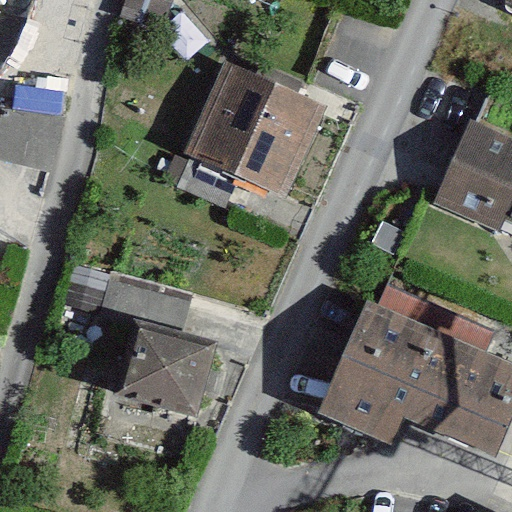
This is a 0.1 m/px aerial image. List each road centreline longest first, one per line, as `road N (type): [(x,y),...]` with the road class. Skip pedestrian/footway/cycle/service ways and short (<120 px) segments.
road 1 (residential): [(436,0),(211,511)]
road 2 (residential): [(103,0),(0,391)]
